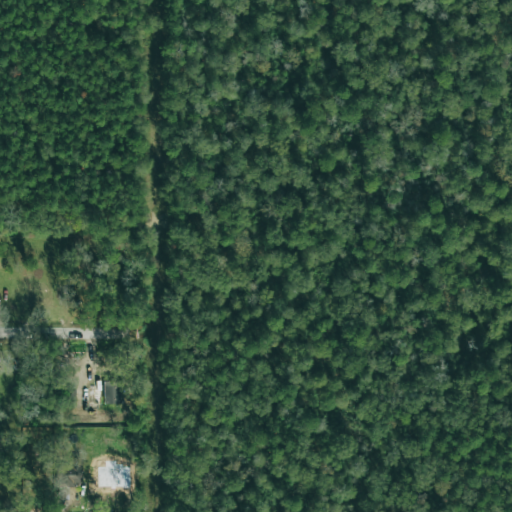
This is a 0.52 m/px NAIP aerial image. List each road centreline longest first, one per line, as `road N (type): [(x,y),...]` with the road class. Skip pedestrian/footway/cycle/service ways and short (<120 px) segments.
road 1 (track): [(154,334),(159,0)]
road 2 (track): [(160,511),(154,334)]
